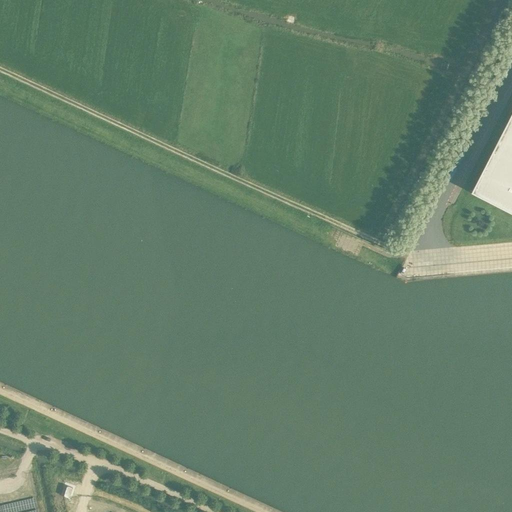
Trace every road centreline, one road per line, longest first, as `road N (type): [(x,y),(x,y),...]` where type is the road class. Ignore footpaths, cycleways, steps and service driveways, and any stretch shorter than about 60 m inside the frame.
road 1 (track): [(406,255),(0,69)]
road 2 (unclassified): [(212,511),(0,430)]
road 3 (unclassified): [(511,66),(427,234),(425,258)]
